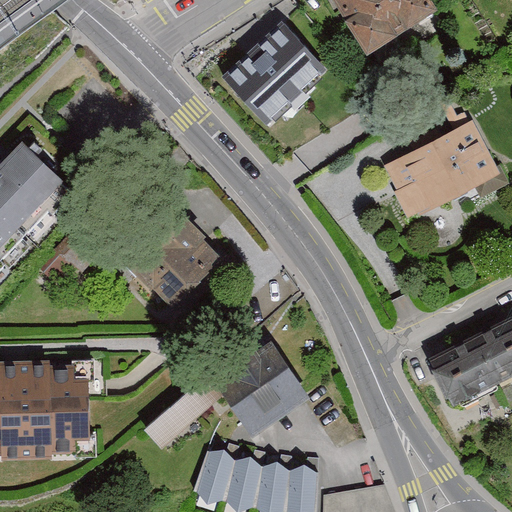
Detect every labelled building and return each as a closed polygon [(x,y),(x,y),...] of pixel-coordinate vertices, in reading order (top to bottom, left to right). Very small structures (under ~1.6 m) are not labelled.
[(425,0),(345,0),(375,46),(432,10),(425,0)] [(220,56),(260,116),(345,61),(305,1),(220,56)] [(416,217),(498,174),(474,127),(391,170),(416,217)] [(28,150),(0,179),(0,263),(70,189),(28,150)] [(125,249),(176,302),(219,259),(168,207),(125,249)] [(511,324),(439,362),(460,402),(511,374),(511,324)] [(262,428),(305,398),(274,356),(232,386),(262,428)] [(91,369),(0,371),(0,452),(93,450),(91,369)] [(218,414),(198,391),(149,432),(168,455),(218,414)] [(229,511),(245,450),(218,442),(194,508),(206,511),(229,511)] [(262,511),(271,456),(245,450),(229,511),(262,511)] [(291,511),(298,459),(271,456),(262,511),(291,511)] [(323,511),(323,460),(298,459),(291,511),(323,511)]
